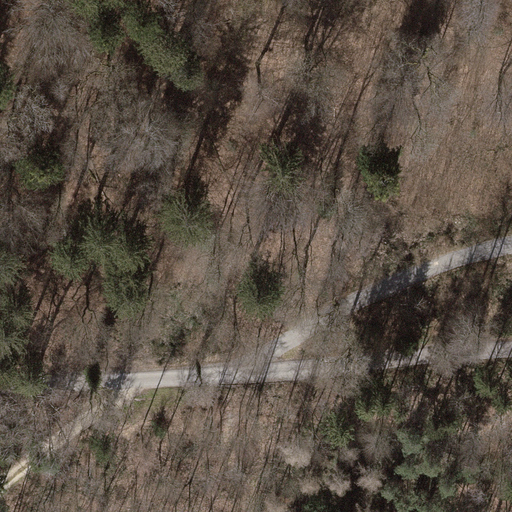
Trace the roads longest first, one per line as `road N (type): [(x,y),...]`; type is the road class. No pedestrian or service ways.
road 1 (track): [(511,247),(451,261),(366,296),(209,374)]
road 2 (track): [(511,347),(209,374)]
road 3 (track): [(0,482),(100,408),(168,379)]
road 4 (track): [(0,382),(168,379)]
